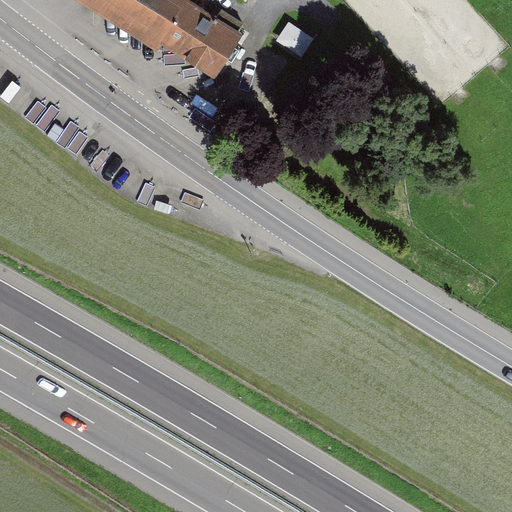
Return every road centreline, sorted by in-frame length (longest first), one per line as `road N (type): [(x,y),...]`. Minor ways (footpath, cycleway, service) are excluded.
road 1 (primary): [(0,18),(306,239),(511,367)]
road 2 (motorway): [(355,511),(0,302)]
road 3 (motorway): [(0,370),(242,511)]
road 4 (track): [(0,444),(107,511)]
